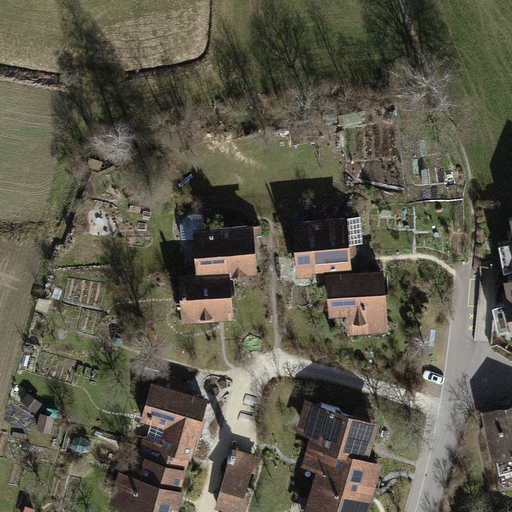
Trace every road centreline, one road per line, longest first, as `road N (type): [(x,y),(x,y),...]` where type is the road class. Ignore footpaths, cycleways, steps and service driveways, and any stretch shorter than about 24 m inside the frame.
road 1 (track): [(449,413),(276,365),(236,384),(203,511)]
road 2 (residential): [(428,511),(453,381)]
